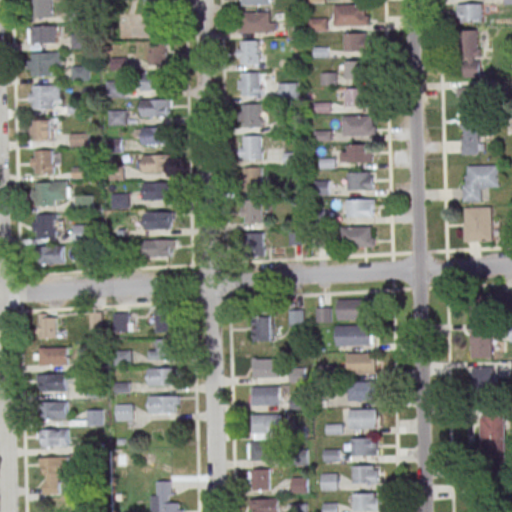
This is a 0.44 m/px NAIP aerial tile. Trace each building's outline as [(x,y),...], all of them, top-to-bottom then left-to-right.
[(53,17),(53,0),(31,0),(32,17),(53,17)] [(333,25),(368,25),(368,4),(333,4),(333,25)] [(458,4),(458,23),(483,23),(483,4),(458,4)] [(275,12),(239,12),(239,32),(275,32),(275,12)] [(57,25),(33,25),(33,43),(57,43),(57,25)] [(463,30),(463,77),(480,77),(480,30),(463,30)] [(345,51),(371,51),(371,33),(345,33),(345,51)] [(238,63),(260,63),(260,40),(238,40),(238,63)] [(149,43),(149,63),(167,63),(167,43),(149,43)] [(29,76),(52,76),(52,64),(61,64),(61,52),(29,52),(29,76)] [(367,78),(367,60),(346,60),(346,78),(367,78)] [(141,73),(142,90),(167,89),(167,72),(141,73)] [(239,96),(261,96),(261,72),(239,72),(239,96)] [(106,98),(124,98),(124,80),(106,80),(106,98)] [(279,100),(297,100),(297,82),(279,82),(279,100)] [(61,84),(30,84),(30,109),(52,109),(52,103),(61,103),(61,84)] [(460,107),(480,107),(480,87),(460,87),(460,107)] [(366,88),(346,88),(346,106),(366,106),(366,88)] [(142,100),(142,117),(168,116),(168,99),(142,100)] [(240,104),(240,128),(261,128),(261,104),(240,104)] [(126,110),(109,110),(109,125),(126,125),(126,110)] [(461,154),(480,154),(480,112),(461,112),(461,154)] [(344,136),(374,136),(374,115),(344,115),(344,136)] [(52,140),(52,120),(32,120),(32,140),(52,140)] [(142,127),(143,144),(168,144),(168,127),(142,127)] [(90,145),(90,133),(71,133),(71,145),(90,145)] [(241,159),(262,159),(262,135),(241,135),(241,159)] [(373,144),(342,144),(342,162),(373,162),(373,144)] [(53,150),(32,150),(32,173),(53,173),(53,150)] [(143,154),(144,172),(169,171),(169,154),(143,154)] [(500,165),(464,165),(464,201),(483,201),(483,188),(500,188),(500,165)] [(263,167),(243,167),(243,190),(263,190),(263,167)] [(374,172),(349,172),(349,189),(374,189),(374,172)] [(33,182),(33,206),(56,206),(56,182),(33,182)] [(144,182),(144,199),(170,199),(169,182),(144,182)] [(113,207),(129,207),(129,194),(113,194),(113,207)] [(242,223),(264,223),(264,199),(242,199),(242,223)] [(376,199),(348,199),(348,216),(376,216),(376,199)] [(492,207),(465,207),(465,242),(492,242),(492,207)] [(145,212),(145,229),(170,229),(170,212),(145,212)] [(33,238),(58,238),(58,214),(33,214),(33,238)] [(88,241),(88,224),(72,224),(72,241),(88,241)] [(343,226),(343,247),(374,247),(374,226),(343,226)] [(265,233),(247,233),(247,256),(265,256),(265,233)] [(146,240),(146,257),(171,256),(171,239),(146,240)] [(64,264),(64,245),(41,245),(41,264),(64,264)] [(511,290),(502,291),(502,306),(511,306),(511,290)] [(472,322),(494,322),(494,298),(472,298),(472,322)] [(339,300),(339,319),(369,319),(368,299),(339,300)] [(173,332),(173,308),(156,308),(156,332),(173,332)] [(291,310),(291,324),(303,324),(303,310),(291,310)] [(57,313),(38,313),(38,338),(57,338),(57,313)] [(91,328),(101,328),(101,313),(91,313),(91,328)] [(114,313),(114,331),(131,331),(131,313),(114,313)] [(274,340),(274,316),(256,316),(256,340),(274,340)] [(337,326),(338,345),(371,344),(371,325),(337,326)] [(472,329),(472,358),(492,357),(492,329),(472,329)] [(173,360),(173,339),(157,339),(157,350),(149,350),(149,360),(173,360)] [(68,346),(68,364),(40,364),(40,347),(68,346)] [(130,351),(115,351),(115,364),(130,364),(130,351)] [(349,355),(349,373),(374,372),(374,354),(349,355)] [(281,378),(281,362),(255,362),(255,378),(281,378)] [(511,363),(474,364),(474,394),(494,394),(494,377),(511,376),(511,363)] [(177,367),(178,385),(149,385),(149,368),(177,367)] [(67,373),(67,391),(41,391),(41,383),(38,384),(38,374),(67,373)] [(350,382),(350,400),(376,399),(375,381),(350,382)] [(281,386),(253,386),(253,405),(281,405),(281,386)] [(178,395),(178,412),(150,413),(150,396),(178,395)] [(68,401),(68,418),(42,419),(42,411),(39,411),(39,401),(68,401)] [(134,404),(116,404),(116,420),(134,420),(134,404)] [(103,426),(103,409),(86,409),(86,426),(103,426)] [(351,410),(351,428),(376,427),(376,409),(351,410)] [(505,457),(505,409),(481,409),(481,457),(505,457)] [(253,414),(253,438),(281,438),(281,414),(253,414)] [(68,429),(68,447),(42,447),(42,439),(39,439),(39,430),(68,429)] [(352,438),(353,456),(378,455),(378,442),(375,442),(374,437),(352,438)] [(277,441),(249,441),(249,460),(277,460),(277,441)] [(340,449),(341,461),(324,461),(324,449),(340,449)] [(67,493),(67,457),(40,457),(40,493),(67,493)] [(353,466),(354,484),(379,483),(379,470),(375,470),(375,465),(353,466)] [(270,490),(270,469),(250,469),(250,490),(270,490)] [(338,473),(338,490),(322,490),(322,473),(338,473)] [(354,493),(354,511),(380,511),(379,497),(376,497),(376,493),(354,493)] [(250,499),(280,498),(280,511),(254,511),(254,508),(250,508),(250,499)] [(338,502),(338,511),(324,511),(324,503),(338,502)] [(162,511),(162,503),(179,503),(179,511),(162,511)]
